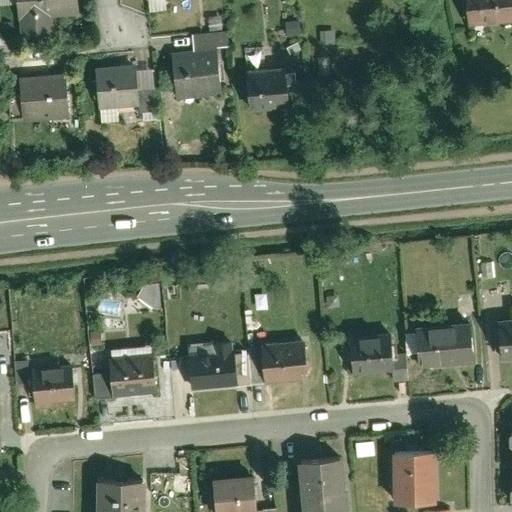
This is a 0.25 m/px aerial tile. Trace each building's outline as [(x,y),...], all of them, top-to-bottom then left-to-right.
[(50,17),(77,16),(76,0),(14,0),(16,36),(51,34),(50,17)] [(511,0),(460,0),(461,18),(466,18),(467,27),(511,23),(511,0)] [(333,31),(318,31),(318,47),(333,46),(333,31)] [(172,51),(176,99),(220,95),(216,44),(226,43),(226,32),(194,35),(195,49),(172,51)] [(134,62),(94,64),(97,108),(137,106),(137,111),(156,109),(153,68),(134,69),(134,62)] [(248,110),(263,109),(263,103),(274,102),(275,108),(288,107),(286,76),(293,76),(292,63),(245,66),(248,110)] [(67,119),(62,71),(17,76),(18,93),(5,94),(7,117),(20,116),(21,123),(67,119)] [(159,282),(141,283),(142,303),(161,302),(159,282)] [(274,309),(253,310),(254,324),(275,323),(274,309)] [(511,316),(496,318),(499,360),(511,359),(511,316)] [(418,367),(471,363),(468,321),(415,325),(415,330),(402,331),(404,357),(417,356),(418,367)] [(348,333),(351,372),(388,368),(390,382),(405,381),(403,363),(392,364),(389,329),(348,333)] [(251,356),(250,349),(233,350),(232,336),(218,338),(219,347),(192,349),(194,386),(252,381),(251,356)] [(265,355),(251,356),(252,381),(306,377),(305,366),(310,366),(308,337),(264,341),(265,355)] [(93,399),(155,395),(152,351),(107,354),(108,371),(91,372),(93,399)] [(14,355),(17,381),(29,380),(27,354),(14,355)] [(72,361),(32,364),(35,400),(75,397),(72,361)] [(434,504),(432,447),(392,448),(394,505),(434,504)] [(346,511),(341,453),(297,457),(302,511),(346,511)] [(255,511),(252,470),(211,474),(213,511),(255,511)] [(141,511),(142,477),(95,477),(94,511),(141,511)]
